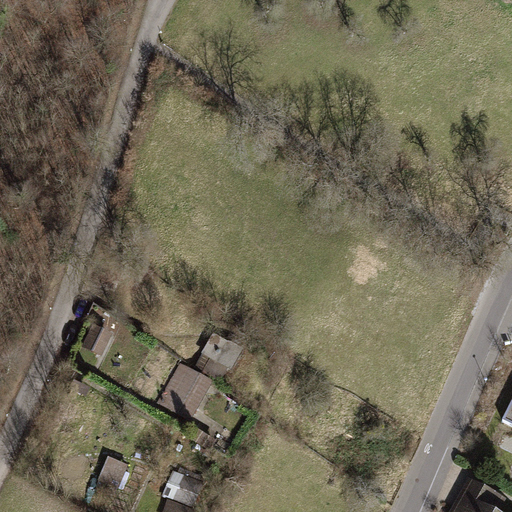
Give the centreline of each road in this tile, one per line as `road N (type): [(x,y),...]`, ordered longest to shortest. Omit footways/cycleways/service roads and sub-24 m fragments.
road 1 (unclassified): [(0,451),(66,296),(142,39),(161,0)]
road 2 (residential): [(415,511),(511,288)]
